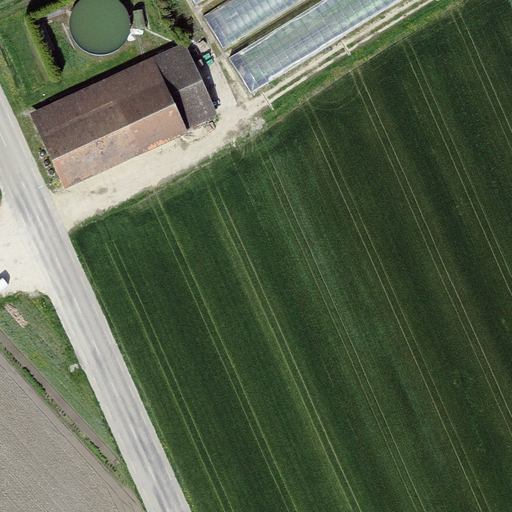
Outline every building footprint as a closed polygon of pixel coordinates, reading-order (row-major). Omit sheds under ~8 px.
[(88,54),(99,56),(111,54),(121,48),(128,38),(130,26),(128,14),(122,4),(115,0),(84,0),(78,4),(72,14),(69,25),(71,37),(78,47),(88,54)] [(303,0),(234,0),(204,19),(223,50),(303,0)] [(404,0),(323,0),(229,58),(251,95),(404,0)] [(137,30),(146,29),(143,11),(134,12),(137,30)] [(218,117),(184,44),(30,115),(65,191),(188,135),(187,131),(218,117)]
